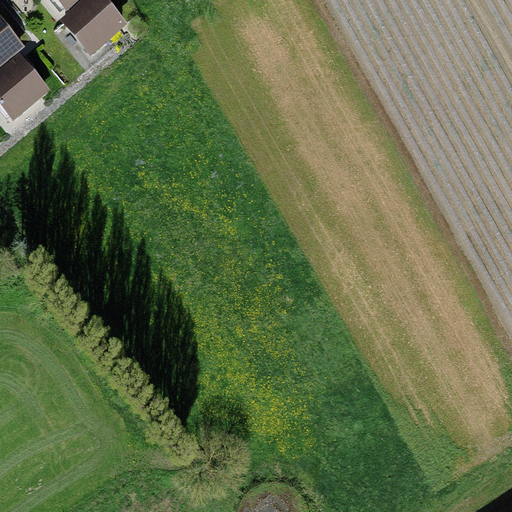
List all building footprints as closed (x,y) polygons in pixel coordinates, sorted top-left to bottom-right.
[(76,0),(57,0),(65,9),(76,0)] [(122,27),(98,0),(91,0),(64,23),(90,54),(122,27)] [(0,24),(0,64),(20,48),(0,24)] [(45,92),(19,61),(0,77),(0,102),(13,118),(45,92)] [(511,511),(511,493),(482,511),(511,511)]
